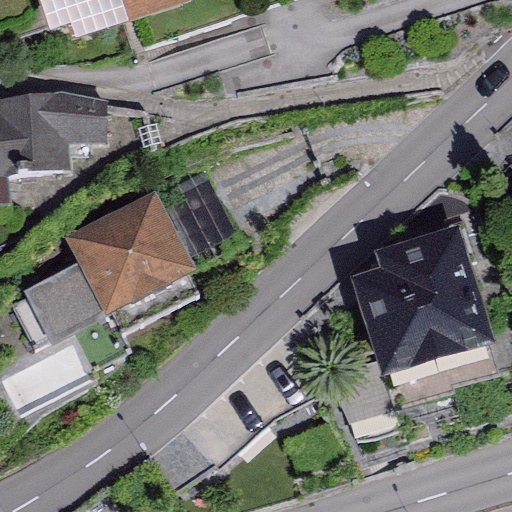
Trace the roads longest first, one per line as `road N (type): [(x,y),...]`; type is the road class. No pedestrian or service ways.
road 1 (secondary): [(10,511),(190,382),(511,77)]
road 2 (secondary): [(511,474),(389,511)]
